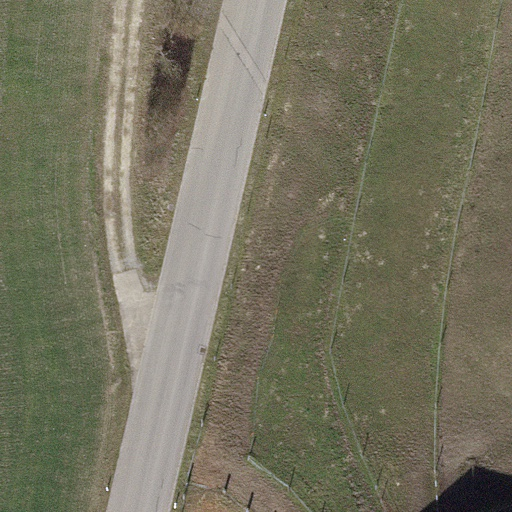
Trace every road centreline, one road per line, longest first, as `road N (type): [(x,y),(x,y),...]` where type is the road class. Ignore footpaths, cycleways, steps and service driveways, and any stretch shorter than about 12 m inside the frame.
road 1 (tertiary): [(143,511),(262,0)]
road 2 (track): [(171,393),(129,308),(105,173),(122,0)]
road 3 (track): [(160,441),(254,493),(272,511)]
